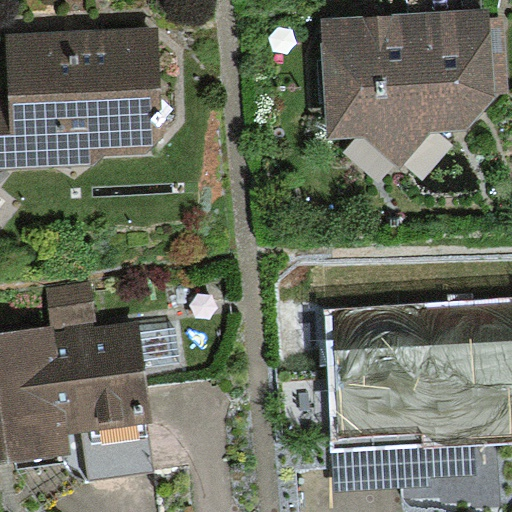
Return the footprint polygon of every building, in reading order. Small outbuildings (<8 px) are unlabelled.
[(416,22),(325,25),(329,148),(366,147),(401,170),(427,141),(471,140),(494,112),(494,97),(508,94),(504,23),(490,25),(491,19),(416,22)] [(157,30),(6,39),(9,105),(0,105),(0,175),(90,172),(89,160),(152,158),(164,142),(157,30)] [(97,324),(93,284),(51,289),(55,328),(97,324)] [(511,305),(336,315),(343,448),(511,439),(511,305)] [(135,324),(0,339),(0,479),(68,472),(67,442),(145,431),(135,324)]
